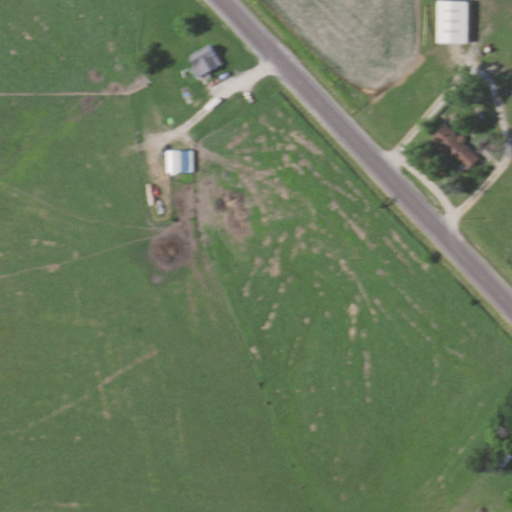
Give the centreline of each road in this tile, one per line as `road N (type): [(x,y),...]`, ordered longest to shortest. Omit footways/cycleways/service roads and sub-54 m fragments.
road 1 (primary): [(511,298),(234,0)]
road 2 (residential): [(381,161),(465,74),(494,76),(511,131),(501,160),(444,226)]
